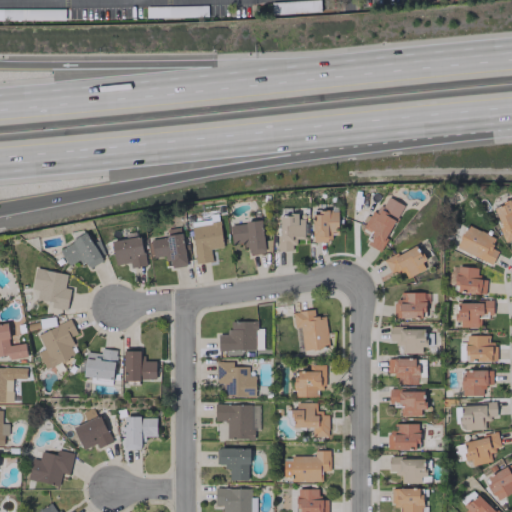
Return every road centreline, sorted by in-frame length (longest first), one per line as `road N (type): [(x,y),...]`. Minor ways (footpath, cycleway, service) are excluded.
road 1 (motorway): [(0,208),(511,117)]
road 2 (motorway): [(0,157),(511,117)]
road 3 (motorway): [(381,60),(0,99)]
road 4 (motorway): [(381,60),(0,63)]
road 5 (residential): [(358,281),(343,275),(116,309)]
road 6 (residential): [(358,281),(366,296),(363,511)]
road 7 (residential): [(186,511),(190,299)]
road 8 (motorway): [(511,48),(381,60)]
